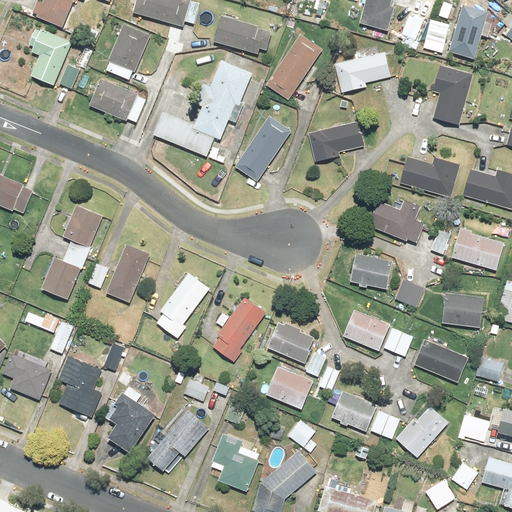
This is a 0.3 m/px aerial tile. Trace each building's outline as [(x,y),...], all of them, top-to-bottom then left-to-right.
[(65,26),(76,0),(44,0),(44,2),(39,0),(36,0),(32,12),(65,26)] [(93,0),(87,0),(83,9),(103,17),(107,6),(93,0)] [(186,24),(187,22),(196,24),(202,2),(194,0),(138,0),(136,12),(186,24)] [(329,0),(321,0),(318,22),(325,24),(329,0)] [(363,33),(365,24),(392,31),(399,5),(392,3),(393,0),(368,0),(363,24),(351,20),(348,29),(363,33)] [(456,0),(447,0),(444,12),(452,15),(456,0)] [(491,11),(466,4),(460,22),(457,21),(454,32),(457,33),(452,52),(477,59),(491,11)] [(275,31),(238,20),(240,15),(228,12),(227,17),(225,17),(218,42),(262,55),(264,48),(270,50),(275,31)] [(425,20),(413,14),(403,35),(416,40),(425,20)] [(511,15),(510,14),(503,22),(511,29),(508,34),(511,37),(511,15)] [(451,24),(432,19),(426,46),(444,51),(451,24)] [(152,32),(126,23),(109,71),(135,80),(152,32)] [(55,84),(75,43),(40,26),(32,43),(37,45),(34,51),(44,55),(35,75),(55,84)] [(325,49),(303,34),(268,85),(290,100),(325,49)] [(388,52),(380,53),(378,47),(357,52),(359,59),(336,64),(343,93),(369,86),(368,84),(394,77),(388,52)] [(254,73),(224,62),(214,87),(206,84),(198,104),(206,107),(199,125),(166,113),(157,136),(210,157),(217,138),(224,140),(231,122),(238,125),(246,103),(243,102),(254,73)] [(83,69),(69,63),(61,83),(75,88),(83,69)] [(461,126),(475,73),(442,65),(435,91),(442,93),(435,119),(461,126)] [(104,79),(93,105),(140,124),(151,98),(104,79)] [(294,130),(272,116),(240,165),(261,179),(294,130)] [(368,148),(362,121),(312,133),(319,163),(340,158),(339,154),(368,148)] [(409,156),(402,183),(455,197),(463,164),(436,157),(434,162),(409,156)] [(511,172),(500,169),(498,176),(473,169),(465,196),(511,209),(511,172)] [(0,172),(0,202),(24,212),(35,187),(0,172)] [(381,199),(371,224),(421,244),(434,210),(409,200),(405,208),(381,199)] [(104,215),(79,204),(67,234),(92,244),(104,215)] [(475,233),(476,231),(464,227),(455,257),(500,271),(508,244),(475,233)] [(453,232),(442,228),(434,249),(445,254),(453,232)] [(152,254),(129,245),(110,294),(132,303),(152,254)] [(394,260),(358,255),(354,283),(389,288),(394,260)] [(81,266),(56,257),(44,288),(69,297),(81,266)] [(113,268),(98,262),(91,284),(106,289),(113,268)] [(213,290),(192,273),(163,309),(168,313),(160,323),(179,338),(188,327),(185,325),(213,290)] [(511,278),(509,277),(498,319),(511,322),(511,278)] [(406,279),(397,298),(417,307),(425,288),(406,279)] [(486,296),(448,292),(445,322),(483,326),(486,296)] [(237,360),(268,311),(245,296),(214,345),(237,360)] [(32,310),(27,320),(41,327),(46,317),(32,310)] [(357,310),(346,337),(381,351),(392,324),(357,310)] [(77,325),(65,320),(53,349),(65,354),(77,325)] [(282,321),(270,346),(306,364),(318,339),(282,321)] [(394,328),(387,348),(408,355),(415,335),(394,328)] [(0,353),(10,344),(0,332),(0,353)] [(427,341),(419,365),(463,380),(471,356),(427,341)] [(128,348),(115,343),(106,366),(119,371),(128,348)] [(55,371),(13,350),(2,372),(17,379),(13,386),(42,400),(55,371)] [(320,377),(329,357),(317,352),(308,372),(320,377)] [(105,370),(69,355),(59,380),(69,384),(61,404),(94,417),(105,390),(98,388),(105,370)] [(507,362),(483,355),(477,376),(501,382),(507,362)] [(343,370),(331,365),(322,386),(334,391),(343,370)] [(316,382),(280,366),(268,392),(304,409),(316,382)] [(211,387),(192,378),(185,392),(205,401),(211,387)] [(134,451),(158,415),(139,403),(146,392),(131,383),(119,401),(117,399),(107,414),(122,423),(113,437),(134,451)] [(478,384),(475,393),(488,397),(491,388),(478,384)] [(380,404),(346,389),(334,417),(368,432),(380,404)] [(241,425),(249,401),(233,396),(226,420),(241,425)] [(451,423),(435,406),(420,421),(418,419),(399,438),(417,456),(451,423)] [(322,413),(312,409),(308,419),(319,423),(322,413)] [(511,410),(508,409),(502,433),(511,435),(511,410)] [(402,419),(380,410),(373,430),(394,438),(402,419)] [(211,429),(192,412),(151,457),(167,472),(183,455),(185,457),(211,429)] [(466,414),(460,437),(484,443),(490,420),(466,414)] [(319,432),(303,420),(291,436),(313,454),(320,446),(312,440),(319,432)] [(284,442),(287,425),(275,423),(272,440),(284,442)] [(254,443),(225,433),(214,466),(224,469),(220,482),(250,493),(263,454),(252,450),(254,443)] [(321,472),(301,450),(262,484),(258,506),(283,511),(285,503),(321,472)] [(511,461),(491,457),(485,482),(506,488),(502,506),(511,507),(511,461)] [(480,472),(465,463),(455,480),(470,489),(480,472)] [(355,486),(332,479),(323,511),(324,511),(376,511),(379,505),(383,507),(389,489),(371,483),(367,496),(353,492),(355,486)] [(457,500),(447,483),(444,485),(443,483),(428,491),(440,510),(457,500)] [(413,511),(417,500),(407,498),(404,509),(389,505),(386,511),(413,511)]
